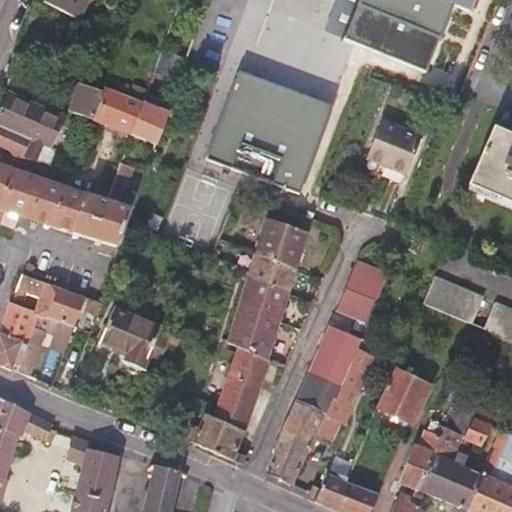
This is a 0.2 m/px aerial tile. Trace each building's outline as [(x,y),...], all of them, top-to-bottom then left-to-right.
[(88,0),(42,0),(41,3),(79,22),(88,0)] [(427,73),(453,6),(437,0),(361,0),(345,39),(427,73)] [(437,0),(453,6),(469,11),(473,0),(437,0)] [(158,105),(144,100),(141,107),(130,138),(151,146),(179,69),(188,44),(181,42),(179,48),(174,46),(158,90),(163,92),(158,105)] [(332,103),(239,69),(206,160),(300,193),(332,103)] [(66,110),(86,119),(94,97),(74,88),(66,110)] [(90,121),(130,138),(141,107),(102,89),(90,121)] [(10,93),(0,114),(0,126),(29,140),(20,158),(39,165),(47,148),(49,149),(57,136),(69,142),(76,126),(65,121),(65,118),(10,93)] [(405,176),(420,140),(381,124),(366,161),(405,176)] [(13,156),(20,158),(29,140),(0,126),(0,148),(11,154),(13,156)] [(511,206),(511,139),(491,130),(466,186),(511,206)] [(14,171),(0,166),(0,208),(0,209),(14,171)] [(36,223),(113,250),(124,221),(127,211),(116,207),(130,170),(119,167),(106,202),(14,171),(0,209),(5,211),(14,215),(36,223)] [(244,242),(242,250),(294,271),(305,233),(264,220),(257,245),(244,242)] [(251,266),(250,273),(249,278),(287,294),(294,271),(242,250),(238,262),(251,266)] [(360,263),(348,292),(374,302),(388,273),(360,263)] [(81,300),(21,277),(12,299),(25,303),(29,294),(39,298),(33,315),(37,317),(65,326),(71,328),(81,300)] [(270,354),(287,294),(249,278),(231,343),(235,345),(270,354)] [(436,287),(430,285),(420,307),(427,310),(436,287)] [(457,297),(436,287),(427,310),(447,319),(457,297)] [(478,307),(457,297),(447,319),(467,328),(478,307)] [(132,305),(128,315),(145,323),(149,312),(132,305)] [(3,320),(0,327),(0,337),(17,343),(22,329),(31,332),(37,317),(33,315),(7,307),(3,320)] [(149,349),(161,353),(162,350),(167,336),(168,334),(157,330),(158,328),(145,323),(128,315),(112,310),(110,314),(95,352),(122,363),(141,370),(149,349)] [(492,313),(484,335),(494,339),(511,346),(511,320),(504,317),(497,315),(492,313)] [(60,338),(65,326),(37,317),(31,332),(22,329),(17,343),(0,337),(0,368),(10,373),(11,370),(14,363),(20,364),(34,329),(60,338)] [(330,330),(309,377),(335,389),(357,341),(330,330)] [(176,340),(167,336),(162,350),(171,353),(176,340)] [(342,424),(363,375),(371,356),(361,351),(365,341),(358,338),(357,341),(335,389),(322,416),(320,421),(335,429),(338,423),(342,424)] [(189,426),(183,441),(248,469),(251,463),(239,458),(268,362),(270,354),(235,345),(213,416),(202,413),(197,428),(189,426)] [(498,359),(503,362),(506,356),(501,354),(498,359)] [(410,369),(395,363),(385,384),(374,409),(408,426),(424,395),(427,388),(405,379),(410,369)] [(303,390),(296,405),(322,416),(335,389),(309,377),(307,381),(303,390)] [(464,393),(441,431),(462,440),(473,420),(482,403),(464,393)] [(0,492),(14,449),(19,449),(25,430),(51,444),(56,432),(54,431),(50,430),(51,425),(0,399),(0,492)] [(312,438),(320,421),(322,416),(296,405),(265,474),(290,487),(312,438)] [(489,427),(473,420),(462,440),(441,431),(415,491),(423,493),(422,494),(453,507),(450,511),(468,511),(465,511),(479,478),(485,480),(506,435),(496,431),(479,465),(471,462),(467,472),(455,468),(466,442),(480,447),(489,427)] [(329,445),(335,429),(320,421),(312,438),(329,445)] [(511,511),(511,489),(495,484),(511,449),(511,423),(509,430),(506,435),(485,480),(479,478),(465,511),(468,511),(511,511)] [(441,431),(434,429),(429,437),(423,435),(415,452),(410,450),(409,450),(395,483),(412,490),(409,499),(412,500),(408,508),(393,502),(388,511),(415,511),(416,510),(422,494),(423,493),(415,491),(441,431)] [(82,464),(70,511),(104,511),(118,457),(89,449),(90,444),(71,436),(66,459),(82,464)] [(170,511),(179,475),(177,474),(163,470),(154,467),(144,511),(170,511)] [(312,488),(309,496),(307,499),(338,511),(368,511),(374,496),(345,483),(346,479),(327,471),(319,490),(312,488)]
